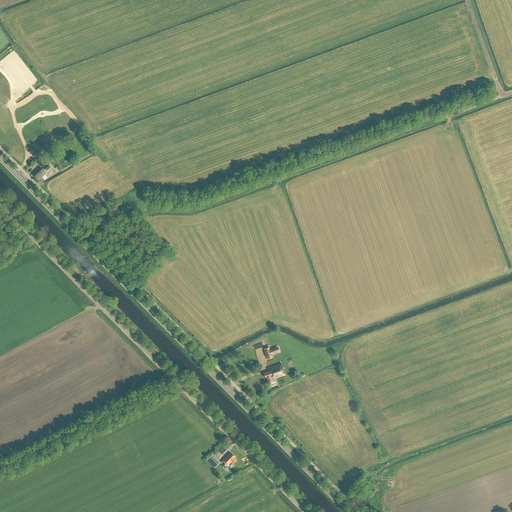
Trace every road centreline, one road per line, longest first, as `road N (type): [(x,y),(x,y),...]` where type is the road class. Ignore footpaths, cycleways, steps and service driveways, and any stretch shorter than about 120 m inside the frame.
road 1 (secondary): [(350,511),(0,157)]
road 2 (unclassified): [(306,511),(0,202)]
